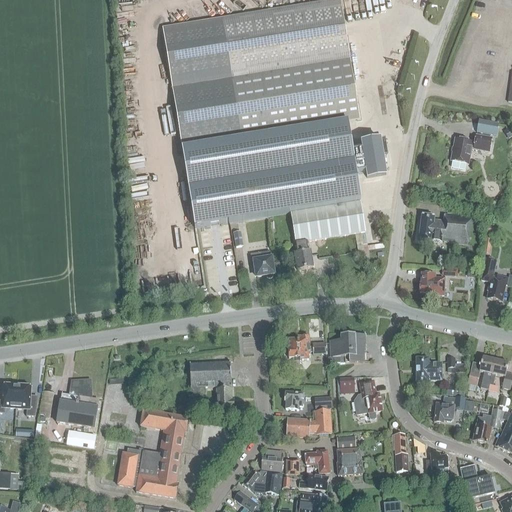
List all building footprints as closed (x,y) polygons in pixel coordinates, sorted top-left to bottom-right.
[(181,150),(241,140),(347,123),(360,121),(340,1),(162,30),(181,150)] [(479,122),(476,134),(496,138),(498,126),(479,122)] [(241,140),(182,150),(194,229),(290,214),(360,202),(356,176),(366,175),(366,178),(385,175),(382,158),(385,158),(383,141),(361,145),(362,152),(352,153),(347,123),(241,140)] [(508,140),(511,137),(511,128),(511,127),(502,132),(508,140)] [(451,161),(450,163),(468,166),(471,150),(489,154),(492,140),(476,137),(474,145),(472,144),(455,140),(454,142),(450,141),(448,142),(445,158),(447,160),(451,161)] [(290,214),(295,245),(306,243),(365,234),(360,202),(290,214)] [(420,229),(418,241),(431,243),(432,243),(433,245),(437,246),(439,244),(441,244),(441,243),(468,246),(469,235),(471,218),(444,215),(443,223),(434,221),(434,218),(421,216),(420,229)] [(487,227),(486,233),(494,235),(495,228),(487,227)] [(233,234),(235,248),(243,247),(240,232),(233,234)] [(482,256),(488,257),(491,240),(485,240),(482,256)] [(306,243),(295,245),(297,254),(295,255),(297,272),(312,269),(309,252),(307,252),(306,243)] [(273,276),(271,258),(270,253),(250,256),(251,261),(253,261),(256,278),(266,277),(267,279),(268,279),(269,280),(270,280),(271,279),(272,278),(272,277),(272,276),(273,276)] [(508,280),(493,276),(496,263),(485,260),(480,282),(489,284),(488,288),(489,288),(487,300),(501,303),(505,287),(506,288),(508,280)] [(442,278),(457,279),(458,272),(442,271),(442,278)] [(443,299),(444,280),(434,280),(435,276),(422,275),(421,285),(420,285),(420,295),(430,296),(429,298),(443,299)] [(146,296),(162,293),(160,280),(144,282),(146,296)] [(364,336),(355,337),(340,337),(340,342),(329,342),(330,358),(328,359),(328,365),(345,365),(364,364),(364,355),(365,355),(365,350),(366,350),(365,346),(364,346),(365,342),(364,336)] [(309,348),(309,338),(300,338),(300,341),(288,341),(289,350),(288,350),(288,352),(286,354),(286,357),(288,358),(288,359),(293,359),(293,365),(301,364),(301,361),(308,361),(308,356),(309,356),(309,353),(312,353),(312,355),(325,355),(325,345),(312,345),(312,348),(309,348)] [(493,387),(495,376),(492,375),(495,361),(482,359),(479,372),(488,375),(486,386),(493,387)] [(441,382),(441,364),(428,364),(428,360),(416,360),(416,384),(429,384),(429,382),(441,382)] [(507,364),(495,361),(492,375),(495,376),(504,378),(502,389),(509,391),(511,379),(511,375),(505,374),(507,364)] [(469,373),(467,385),(476,387),(479,375),(469,373)] [(339,379),(340,389),(354,389),(353,379),(339,379)] [(90,381),(71,383),(69,397),(61,396),(56,424),(93,430),(98,401),(91,400),(90,381)] [(376,419),(375,414),(382,413),(379,395),(375,396),(373,383),(359,385),(361,395),(357,397),(354,402),(362,407),(364,404),(366,405),(368,415),(369,420),(370,421),(375,421),(376,419)] [(0,401),(0,414),(4,415),(4,409),(15,410),(17,386),(9,386),(9,387),(3,387),(3,395),(2,395),(1,402),(0,401)] [(17,386),(15,410),(26,410),(26,417),(35,418),(37,404),(30,404),(30,397),(30,389),(24,388),(24,387),(17,386)] [(464,389),(447,387),(447,397),(463,398),(464,389)] [(231,390),(217,390),(217,411),(234,410),(234,401),(231,402),(231,390)] [(45,391),(42,413),(53,414),(56,393),(45,391)] [(303,408),(304,395),(285,394),(284,403),(285,403),(285,411),(298,412),(298,408),(303,408)] [(500,402),(498,408),(504,409),(506,399),(507,398),(501,397),(500,402)] [(315,411),(331,410),(331,398),(314,399),(315,411)] [(452,422),(454,411),(463,412),(465,400),(455,399),(455,400),(443,399),(442,406),(436,405),(434,424),(443,425),(444,421),(446,421),(445,423),(450,423),(451,421),(452,422)] [(493,407),(492,411),(491,418),(482,416),(482,420),(477,419),(476,426),(475,425),(474,434),(473,443),(487,446),(489,437),(490,437),(491,430),(498,431),(500,421),(502,422),(504,413),(501,413),(502,409),(493,407)] [(135,494),(150,496),(175,500),(188,420),(163,416),(164,415),(143,411),(140,428),(163,432),(159,455),(127,450),(126,455),(122,454),(116,487),(132,489),(132,488),(136,489),(135,494)] [(330,435),(329,412),(314,413),(314,422),(309,422),(286,420),(285,437),(308,439),(308,434),(316,434),(316,436),(330,435)] [(511,455),(511,413),(500,438),(499,438),(494,448),(511,455)] [(72,434),(70,445),(94,449),(96,438),(72,434)] [(396,474),(407,473),(406,456),(405,456),(404,436),(394,437),(396,474)] [(337,450),(355,449),(354,438),(336,439),(337,450)] [(360,463),(359,450),(336,452),(337,465),(338,477),(362,476),(361,463),(360,463)] [(314,470),(318,470),(319,475),(329,474),(327,452),(316,453),(316,454),(305,455),(306,467),(312,467),(312,469),(314,470)] [(431,471),(447,470),(447,459),(445,457),(440,457),(439,455),(430,456),(430,462),(425,462),(426,474),(431,473),(431,471)] [(281,474),(283,460),(262,458),(261,472),(281,474)] [(298,476),(299,462),(286,462),(286,476),(298,476)] [(469,511),(470,511),(475,511),(473,506),(496,501),(495,499),(498,498),(498,494),(502,493),(498,476),(493,477),(492,473),(482,468),(474,470),(474,467),(460,470),(467,502),(468,508),(469,511)] [(265,495),(265,494),(278,495),(280,475),(259,473),(257,475),(252,471),(242,485),(253,494),(265,495)] [(0,490),(9,491),(10,476),(0,475),(0,490)] [(11,476),(10,491),(17,491),(18,476),(11,476)] [(327,492),(328,480),(308,478),(307,484),(300,483),(299,489),(306,489),(306,490),(327,492)] [(261,511),(260,511),(262,509),(258,507),(240,493),(235,501),(248,511),(261,511)] [(301,501),(300,503),(296,503),(295,511),(324,511),(326,498),(314,496),(301,495),(301,501)] [(501,511),(511,511),(511,499),(511,500),(511,499),(499,504),(503,510),(501,511)] [(9,511),(8,511),(0,509),(0,511),(18,511),(20,505),(12,503),(9,511)]
